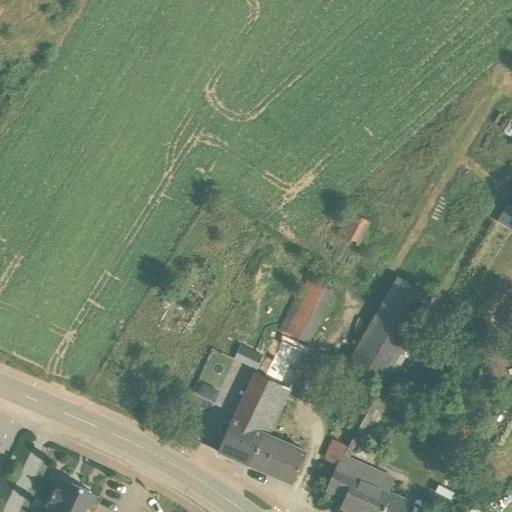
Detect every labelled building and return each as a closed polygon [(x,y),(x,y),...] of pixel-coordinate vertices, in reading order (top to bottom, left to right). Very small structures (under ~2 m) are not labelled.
[(357,246),(369,223),(346,211),(335,235),(357,246)] [(387,274),(346,364),(381,380),(422,290),(387,274)] [(253,374),(227,434),(219,452),(292,485),(307,450),(272,435),(291,391),(297,378),(293,376),(324,315),(322,314),(334,290),(308,277),(299,295),(297,294),(256,375),(253,374)] [(404,348),(394,366),(398,368),(408,350),(404,348)] [(254,351),(248,365),(257,369),(263,355),(254,351)] [(337,464),(339,466),(336,472),(328,490),(346,499),(342,507),(354,511),(404,511),(410,499),(389,489),(395,476),(348,456),(374,408),(382,412),(394,391),(383,385),(382,387),(381,387),(349,446),(348,445),(337,464)] [(87,511),(96,495),(64,479),(48,511),(87,511)]
